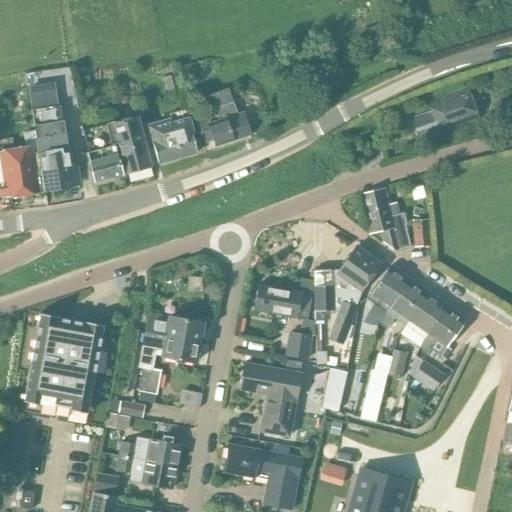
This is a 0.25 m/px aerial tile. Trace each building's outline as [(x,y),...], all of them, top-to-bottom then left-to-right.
[(412,119),(419,142),(441,134),(440,131),(477,119),(467,89),(428,102),(431,113),(412,119)] [(213,141),(215,147),(233,141),(250,136),(242,113),(236,115),(233,105),(208,113),(208,115),(196,119),(204,143),(213,141)] [(36,147),(44,192),(74,187),(73,180),(78,179),(76,168),(71,169),(69,154),(65,133),(64,133),(59,106),(31,110),(36,138),(35,138),(36,147)] [(119,143),(127,174),(151,168),(137,117),(83,132),(87,151),(119,143)] [(152,141),(158,163),(198,153),(189,120),(180,122),(180,125),(172,127),(170,121),(148,127),(150,132),(152,132),(154,140),(152,141)] [(407,148),(409,154),(422,150),(420,144),(407,148)] [(0,181),(5,181),(8,198),(44,193),(43,192),(44,192),(36,147),(0,152),(0,181)] [(90,162),(95,183),(122,175),(115,147),(87,154),(89,162),(90,162)] [(384,190),(360,196),(369,234),(381,231),(384,243),(395,251),(410,247),(405,225),(407,225),(404,214),(400,215),(397,203),(387,206),(384,190)] [(429,247),(426,220),(412,221),(415,248),(429,247)] [(329,340),(341,345),(360,292),(380,264),(356,247),(339,271),(313,271),(313,288),(314,311),(335,310),(339,311),(329,340)] [(366,299),(386,313),(408,283),(387,268),(370,293),(366,299)] [(408,283),(386,313),(405,326),(426,296),(408,283)] [(297,318),(306,320),(310,295),(257,285),(253,310),(297,318)] [(424,340),(423,341),(445,309),(426,296),(405,326),(424,340)] [(430,349),(440,356),(446,347),(447,348),(465,323),(445,309),(423,341),(419,348),(427,354),(430,349)] [(68,411),(86,414),(103,326),(85,323),(84,324),(57,319),(57,318),(39,314),(22,403),(40,406),(41,403),(69,409),(68,411)] [(144,333),(199,343),(203,323),(169,317),(147,314),(144,333)] [(314,323),(316,365),(326,364),(326,352),(320,352),(319,323),(314,323)] [(115,393),(126,395),(138,331),(125,329),(122,350),(123,350),(115,393)] [(139,391),(155,394),(160,371),(152,370),(156,350),(163,351),(162,357),(195,363),(199,343),(144,333),(142,347),(138,369),(143,370),(139,391)] [(290,333),(286,357),(306,360),(310,336),(290,333)] [(401,379),(407,354),(392,351),(387,376),(401,379)] [(258,432),(289,438),(302,374),(299,373),(301,363),(287,360),(284,371),(243,364),(238,390),(265,395),(258,432)] [(443,376),(423,361),(412,377),(433,391),(443,376)] [(337,411),(346,373),(329,369),(322,408),(337,411)] [(371,370),(359,419),(375,422),(386,374),(375,371),(371,370)] [(118,414),(121,402),(112,400),(110,412),(118,414)] [(121,402),(118,414),(141,419),(144,406),(121,402)] [(9,421),(7,430),(27,434),(29,425),(9,421)] [(138,433),(165,439),(168,427),(141,421),(138,433)] [(27,434),(7,430),(5,439),(25,443),(27,434)] [(118,457),(176,468),(180,446),(149,440),(136,437),(134,445),(120,442),(118,457)] [(5,439),(3,449),(23,453),(25,443),(5,439)] [(262,505),(292,511),(302,459),(259,451),(229,445),(223,472),(254,478),(266,480),(262,505)] [(3,449),(1,458),(21,462),(23,453),(3,449)] [(141,484),(172,489),(176,468),(118,457),(115,471),(131,474),(129,481),(141,483),(141,484)] [(21,462),(1,458),(0,463),(0,467),(19,471),(21,462)] [(0,476),(17,480),(19,471),(0,467),(0,476)] [(350,470),(342,467),(338,479),(346,481),(350,470)] [(118,478),(97,473),(93,490),(115,494),(118,478)] [(401,511),(408,489),(359,475),(348,511),(401,511)] [(34,492),(22,491),(20,509),(31,511),(34,492)] [(90,511),(148,511),(116,506),(117,497),(94,493),(90,511)]
